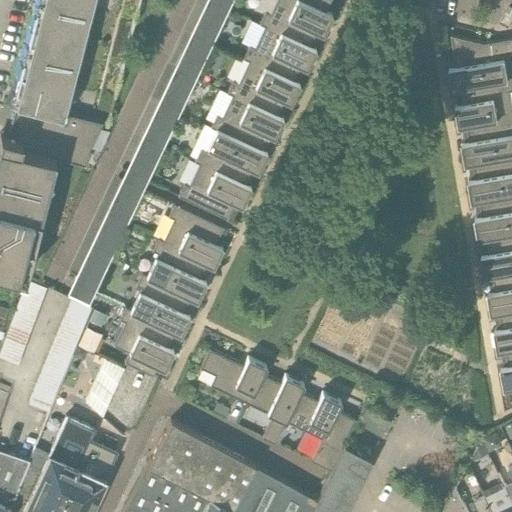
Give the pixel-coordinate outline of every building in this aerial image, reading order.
[(16,101),(53,110),(62,112),(90,0),(32,0),(32,2),(32,5),(33,7),(34,7),(26,38),(25,38),(25,37),(23,40),(22,42),(21,44),(20,47),(19,49),(19,52),(19,55),(20,58),(20,57),(21,58),(14,89),(13,88),(12,88),(10,90),(9,92),(8,94),(7,96),(7,97),(6,99),(15,101),(15,100),(16,101)] [(325,10),(329,0),(275,0),(270,13),(265,10),(259,23),(264,25),(308,46),(309,45),(316,30),(322,33),(332,13),(325,10)] [(208,28),(197,23),(192,33),(203,39),(208,28)] [(242,57),(247,60),(292,81),(292,79),(299,64),(306,67),(315,48),(309,45),(308,46),(264,25),(254,47),(248,45),(242,57)] [(453,88),(460,86),(460,85),(508,76),(503,53),(511,51),(511,37),(484,42),(451,34),(456,65),(449,66),(453,88)] [(192,63),(181,57),(176,68),(187,73),(192,63)] [(226,92),(231,94),(275,115),(276,113),(283,99),(290,102),(299,82),(292,79),(292,81),(247,60),(237,82),(232,79),(226,92)] [(459,125),(466,124),(466,122),(511,114),(511,102),(510,90),(511,89),(511,75),(508,76),(460,85),(460,86),(463,103),(456,104),(459,125)] [(175,97),(165,92),(160,102),(170,107),(175,97)] [(210,126),(215,129),(259,149),(260,148),(267,133),(273,136),(283,117),(276,113),(275,115),(231,94),(221,116),(216,113),(210,126)] [(2,99),(0,106),(0,125),(5,127),(12,102),(2,99)] [(91,150),(88,149),(101,122),(102,121),(67,112),(64,121),(51,118),(53,110),(16,101),(7,135),(4,144),(0,142),(0,133),(0,132),(0,268),(24,274),(54,157),(84,165),(84,164),(91,150)] [(466,163),(473,161),(473,160),(511,152),(511,114),(466,122),(466,124),(469,140),(462,141),(466,163)] [(159,131),(148,126),(143,137),(154,142),(159,131)] [(194,160),(199,163),(243,184),(243,182),(251,167),(257,170),(266,151),(260,148),(259,149),(215,129),(205,150),(199,148),(194,160)] [(511,152),(473,160),(473,161),(476,178),(468,179),(472,198),(472,200),(479,199),(479,197),(511,191),(511,152)] [(143,165),(132,159),(127,170),(138,175),(143,165)] [(234,202),(241,205),(250,185),(243,182),(243,184),(199,163),(189,185),(183,182),(177,195),(226,218),(234,202)] [(118,190),(129,195),(134,185),(123,179),(118,190)] [(479,238),(486,236),(485,235),(511,230),(511,191),(479,197),(479,199),(482,215),(475,216),(479,238)] [(222,245),(215,242),(223,226),(174,203),(168,215),(173,218),(163,239),(206,260),(206,262),(212,265),(222,245)] [(107,213),(102,224),(113,229),(118,218),(107,213)] [(511,230),(485,235),(486,236),(489,252),(481,254),(485,275),(492,274),(492,272),(511,268),(511,230)] [(151,249),(157,252),(146,274),(190,295),(189,296),(196,299),(205,280),(199,277),(206,262),(206,260),(163,239),(157,237),(151,249)] [(91,248),(86,258),(97,263),(102,253),(91,248)] [(491,312),(499,311),(498,309),(511,307),(511,268),(492,272),(492,274),(495,290),(488,291),(491,312)] [(135,284),(140,286),(130,308),(174,329),(173,331),(180,334),(189,314),(182,311),(189,296),(190,295),(146,274),(141,271),(135,284)] [(95,284),(77,276),(68,295),(86,304),(95,284)] [(23,288),(43,296),(46,286),(26,279),(23,288)] [(19,298),(39,305),(43,296),(23,288),(19,298)] [(15,308),(35,315),(39,305),(19,298),(15,308)] [(72,298),(68,308),(88,317),(91,307),(72,298)] [(114,343),(130,350),(124,361),(152,375),(157,365),(164,368),(173,349),(166,345),(173,331),(174,329),(130,308),(125,306),(119,318),(124,321),(114,343)] [(498,350),(505,349),(505,347),(511,345),(511,307),(498,309),(499,311),(502,327),(494,329),(498,348),(498,350)] [(12,317),(32,325),(35,315),(15,308),(12,317)] [(88,317),(68,308),(64,318),(84,326),(88,317)] [(8,327),(28,334),(32,325),(12,317),(8,327)] [(64,318),(60,327),(80,335),(84,326),(64,318)] [(92,350),(100,333),(87,326),(78,343),(92,350)] [(5,336),(25,344),(28,334),(8,327),(5,336)] [(60,327),(56,336),(76,345),(80,335),(60,327)] [(1,346),(21,353),(25,344),(5,336),(1,346)] [(56,336),(52,346),(72,354),(76,345),(56,336)] [(87,349),(78,345),(73,354),(83,359),(87,349)] [(511,387),(511,345),(505,347),(505,349),(508,365),(501,366),(504,387),(511,386),(511,387)] [(21,353),(1,346),(0,349),(0,356),(18,363),(21,353)] [(52,346),(48,355),(68,364),(72,354),(52,346)] [(209,383),(248,402),(262,372),(266,364),(247,355),(243,363),(209,347),(200,366),(214,373),(209,383)] [(68,364),(48,355),(44,365),(64,373),(68,364)] [(104,412),(124,365),(102,356),(82,403),(104,412)] [(44,365),(40,374),(61,382),(64,373),(44,365)] [(284,419),(285,420),(299,390),(303,382),(285,373),(281,381),(262,372),(248,402),(272,413),(262,435),(274,441),(284,419)] [(61,382),(40,374),(36,383),(57,392),(61,382)] [(36,383),(32,393),(53,401),(57,392),(36,383)] [(310,458),(331,468),(343,443),(355,417),(336,408),(340,399),(322,390),(318,399),(299,390),(285,420),(305,429),(297,447),(312,455),(310,458)] [(53,401),(32,393),(29,402),(49,411),(53,401)] [(223,416),(228,407),(216,401),(211,410),(223,416)] [(389,418),(370,408),(367,406),(359,422),(381,434),(389,418)] [(35,445),(29,458),(33,459),(31,465),(8,509),(14,511),(87,511),(91,504),(92,503),(93,502),(94,500),(94,498),(94,497),(95,496),(107,469),(106,469),(113,455),(86,442),(93,427),(67,414),(51,450),(48,448),(47,451),(35,445)] [(229,511),(254,463),(188,427),(170,418),(121,511),(229,511)] [(500,445),(494,432),(483,437),(490,450),(500,445)] [(490,451),(482,437),(470,459),(471,461),(490,451)] [(343,511),(371,457),(344,443),(344,442),(331,468),(317,496),(254,463),(229,511),(343,511)] [(33,459),(29,458),(0,447),(0,511),(6,511),(8,509),(31,465),(33,459)] [(493,511),(511,511),(511,497),(506,485),(505,484),(504,484),(502,480),(483,489),(485,494),(493,511)] [(469,511),(456,486),(445,508),(447,511),(469,511)] [(474,500),(479,511),(493,511),(485,494),(474,500)]
